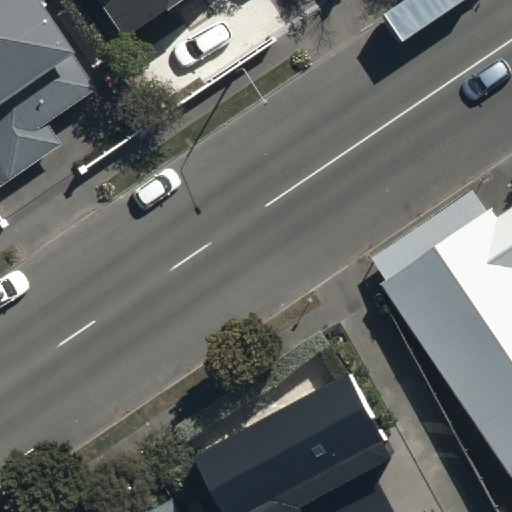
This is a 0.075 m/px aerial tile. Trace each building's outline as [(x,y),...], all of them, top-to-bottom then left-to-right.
[(0,0),(0,174),(59,135),(44,113),(93,80),(38,0),(0,0)] [(104,0),(119,23),(155,0),(104,0)] [(511,201),(379,291),(511,486),(511,201)] [(351,369),(196,449),(227,511),(309,511),(303,499),(394,452),(351,369)] [(127,511),(172,511),(163,494),(127,511)]
